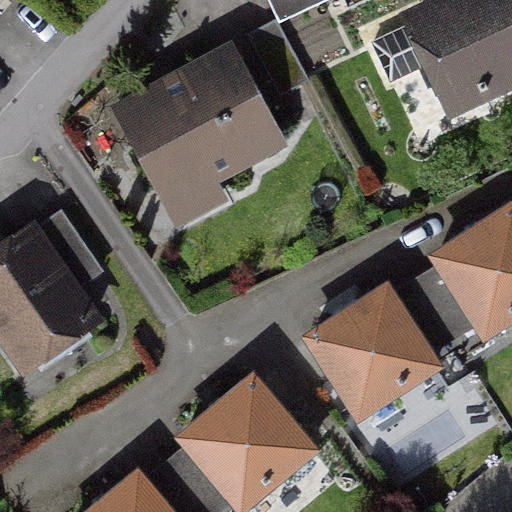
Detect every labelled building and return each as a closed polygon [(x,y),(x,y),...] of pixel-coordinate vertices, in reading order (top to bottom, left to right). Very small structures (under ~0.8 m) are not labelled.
[(263,0),(276,26),(330,0),(263,0)] [(476,97),(511,80),(511,0),(451,0),(444,4),(447,10),(370,46),(388,84),(427,65),(440,92),(468,79),(476,97)] [(306,83),(273,21),(244,37),(277,98),(306,83)] [(272,145),(224,56),(121,112),(164,191),(201,171),(205,180),(272,145)] [(434,259),(482,335),(511,316),(511,214),(510,211),(434,259)] [(27,232),(0,250),(0,334),(23,369),(90,323),(69,293),(97,273),(57,215),(29,235),(27,232)] [(307,340),(356,416),(432,367),(383,292),(307,340)] [(180,440),(238,509),(308,451),(250,382),(180,440)] [(162,511),(135,479),(94,511),(162,511)]
